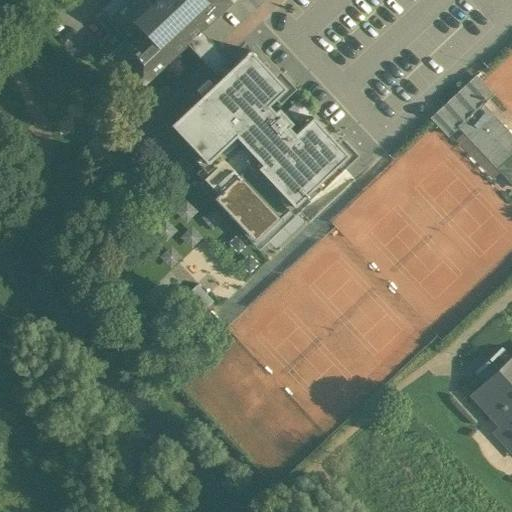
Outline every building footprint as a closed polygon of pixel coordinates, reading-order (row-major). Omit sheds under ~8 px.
[(115,0),(96,18),(110,33),(99,42),(141,86),(186,44),(201,30),(232,0),(115,0)] [(219,79),(233,65),(221,52),(201,30),(186,44),(206,65),(219,79)] [(206,162),(209,160),(217,168),(204,179),(275,255),(355,181),(338,163),(348,155),(312,116),(293,133),(288,127),(292,123),(285,116),(278,108),(273,112),(267,105),(286,88),(250,50),(233,65),(219,79),(170,124),(206,162)] [(476,77),(440,111),(456,128),(458,126),(457,126),(482,103),(492,94),(479,80),(476,77)] [(511,134),(482,103),(457,126),(458,126),(497,168),(511,153),(511,134)] [(448,135),(456,128),(440,111),(432,118),(435,121),(448,135)] [(511,153),(497,168),(511,184),(511,153)] [(189,226),(171,243),(184,257),(202,239),(189,226)] [(207,289),(227,256),(198,239),(178,272),(207,289)] [(511,356),(510,358),(502,350),(503,349),(501,347),(490,357),(474,372),(476,374),(477,373),(485,381),(472,393),(484,406),(483,406),(485,409),(486,408),(492,414),(491,415),(493,418),(495,417),(500,423),(499,424),(502,427),(503,425),(508,432),(507,433),(510,435),(511,436),(511,356)] [(511,453),(511,436),(510,435),(507,433),(508,432),(503,425),(502,427),(499,424),(491,431),(511,453)]
